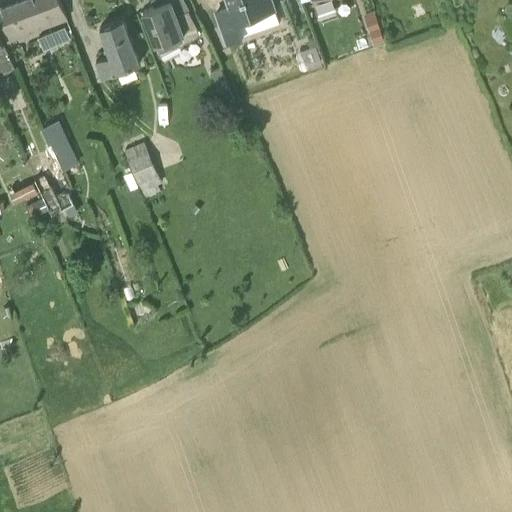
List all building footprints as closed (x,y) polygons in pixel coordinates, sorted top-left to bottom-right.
[(0,19),(9,40),(67,18),(60,0),(16,0),(0,6),(0,19)] [(177,15),(171,0),(169,0),(143,11),(160,56),(161,56),(161,55),(201,34),(188,9),(177,15)] [(229,0),(231,6),(217,11),(228,41),(243,36),(238,21),(275,8),(271,0),(229,0)] [(366,15),(375,40),(384,37),(374,12),(366,15)] [(139,63),(123,18),(100,26),(107,47),(103,48),(105,55),(97,58),(103,76),(139,63)] [(66,27),(38,38),(42,48),(70,38),(66,27)] [(0,73),(15,66),(9,55),(10,55),(0,34),(0,73)] [(213,76),(223,72),(220,65),(210,69),(213,76)] [(79,163),(58,120),(41,127),(49,145),(51,143),(64,170),(79,163)] [(162,181),(144,141),(124,149),(142,190),(157,183),(162,181)] [(62,208),(45,173),(44,173),(36,176),(34,178),(52,212),(62,208)] [(34,180),(11,191),(16,203),(39,192),(34,180)] [(43,198),(27,205),(33,219),(50,211),(43,198)] [(74,203),(66,207),(70,215),(78,210),(74,203)]
